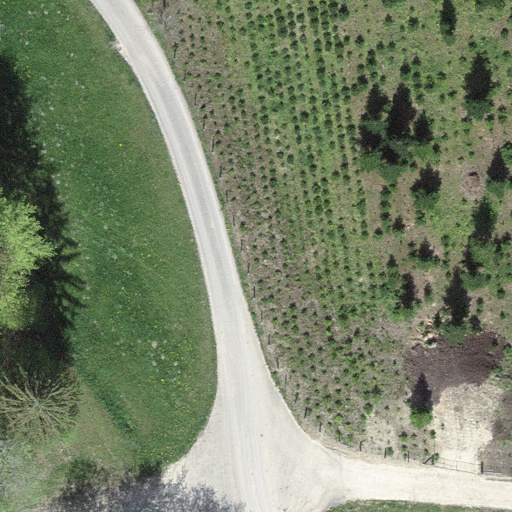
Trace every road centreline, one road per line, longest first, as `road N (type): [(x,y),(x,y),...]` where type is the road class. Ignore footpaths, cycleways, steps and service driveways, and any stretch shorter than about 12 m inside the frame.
road 1 (residential): [(241,482),(238,358),(178,128),(105,0)]
road 2 (track): [(241,482),(378,479),(511,491)]
road 3 (track): [(109,511),(241,482)]
